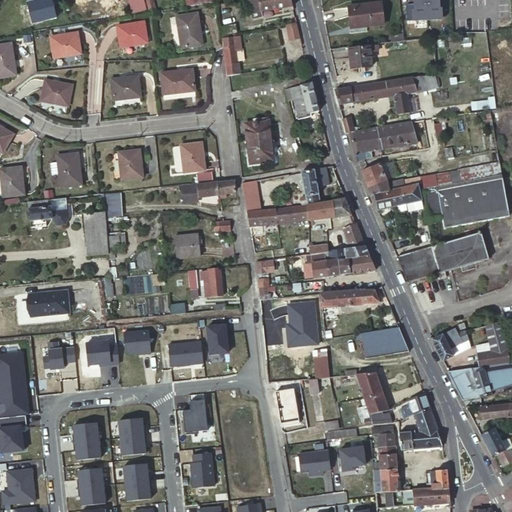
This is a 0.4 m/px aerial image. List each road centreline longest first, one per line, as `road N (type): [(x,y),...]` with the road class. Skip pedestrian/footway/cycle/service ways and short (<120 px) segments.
road 1 (tertiary): [(299,0),(339,159),(449,408)]
road 2 (residential): [(259,378),(239,174),(228,175),(219,117)]
road 3 (residential): [(0,99),(67,132),(219,117)]
road 4 (residential): [(160,390),(69,397),(56,405),(48,418),(56,511)]
road 5 (residential): [(282,511),(259,378)]
road 6 (residential): [(174,511),(160,390)]
